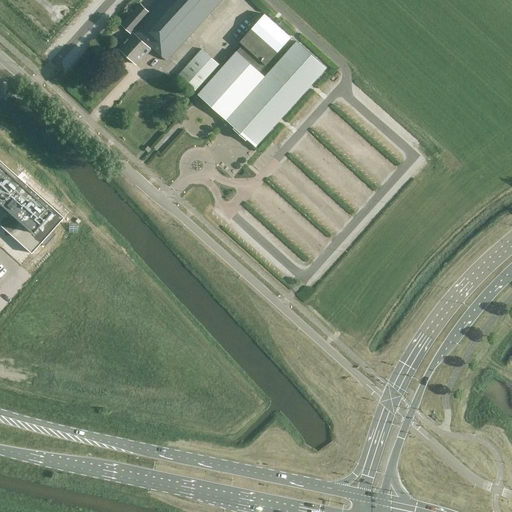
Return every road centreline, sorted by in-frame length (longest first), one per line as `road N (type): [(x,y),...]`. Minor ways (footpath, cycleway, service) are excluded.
road 1 (unclassified): [(0,53),(389,404)]
road 2 (secondary): [(331,488),(0,414)]
road 3 (secondary): [(0,451),(293,511)]
road 4 (secondary): [(511,242),(443,310),(389,404)]
road 5 (secondary): [(407,421),(441,351),(511,265)]
road 6 (unclassified): [(511,496),(463,470),(407,421)]
